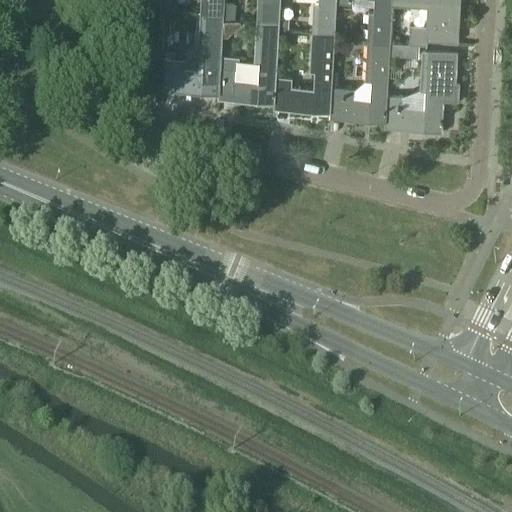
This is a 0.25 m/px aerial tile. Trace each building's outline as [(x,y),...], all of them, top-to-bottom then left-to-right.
[(202,0),(202,11),(224,12),(224,0),(202,0)] [(259,0),(258,20),(279,21),(279,0),(259,0)] [(319,0),(320,1),(314,1),(314,4),(312,29),(335,30),(337,3),(336,0),(319,0)] [(336,0),(337,3),(353,4),(353,0),(375,0),(375,5),(375,10),(371,10),(369,38),(390,40),(392,4),(392,2),(392,0),(336,0)] [(392,0),(392,2),(430,4),(430,7),(429,26),(411,25),(410,43),(428,44),(428,39),(458,41),(460,0),(392,0)] [(187,91),(219,92),(221,55),(224,12),(202,11),(199,50),(198,68),(185,67),(186,58),(165,57),(163,83),(187,84),(187,91)] [(280,18),(280,27),(289,27),(289,18),(280,18)] [(220,77),(219,92),(243,94),(243,100),(274,102),(276,77),(279,21),(258,20),(256,62),(260,62),(260,69),(239,68),(240,56),(221,55),(220,77)] [(299,109),(330,111),(332,86),(335,30),(312,29),(310,71),(291,78),(276,77),(274,102),(299,103),(299,109)] [(354,119),(385,121),(387,95),(386,95),(390,40),(369,38),(367,81),(356,87),(332,86),(330,111),(354,112),(354,119)] [(411,43),(410,55),(420,56),(420,44),(411,43)] [(387,95),(385,121),(409,122),(409,128),(442,130),(443,121),(444,121),(444,116),(443,116),(444,99),(459,100),(460,82),(456,82),(458,51),(424,49),(422,90),(408,96),(387,95)]
